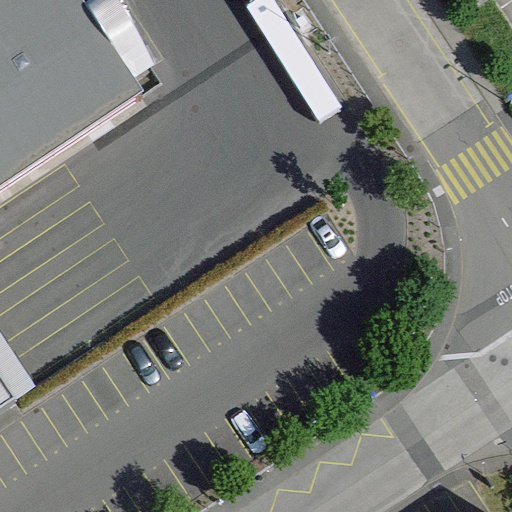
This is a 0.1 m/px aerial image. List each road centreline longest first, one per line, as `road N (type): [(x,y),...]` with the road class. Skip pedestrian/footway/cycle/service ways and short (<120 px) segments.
road 1 (unclassified): [(511,215),(369,0)]
road 2 (unclassified): [(511,391),(329,511)]
